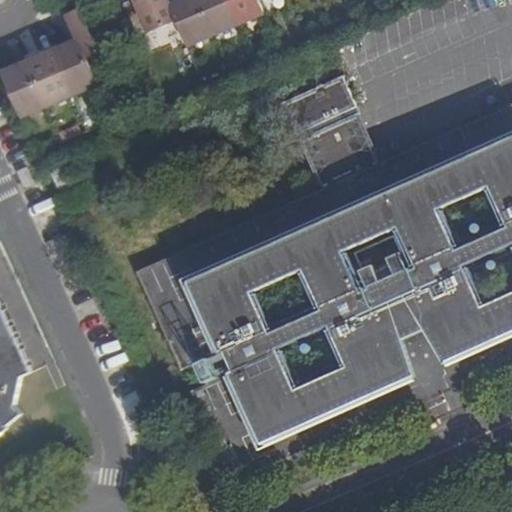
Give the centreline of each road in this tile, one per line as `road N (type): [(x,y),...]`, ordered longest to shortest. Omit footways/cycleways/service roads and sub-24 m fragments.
road 1 (residential): [(0,184),(112,451),(112,480),(97,509)]
road 2 (unclassified): [(304,511),(511,424)]
